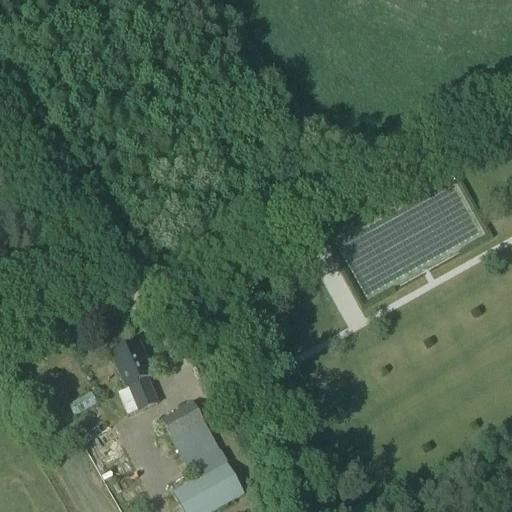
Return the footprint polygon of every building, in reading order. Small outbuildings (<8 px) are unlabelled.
[(136,347),(111,358),(125,391),(126,390),(146,381),(150,380),(136,347)] [(146,381),(126,390),(136,417),(157,407),(146,381)] [(90,395),(68,408),(74,419),(97,407),(90,395)] [(188,407),(158,425),(170,446),(201,427),(188,407)] [(110,431),(81,448),(116,511),(134,511),(151,503),(110,431)] [(224,467),(172,499),(179,511),(217,511),(242,498),(224,467)]
